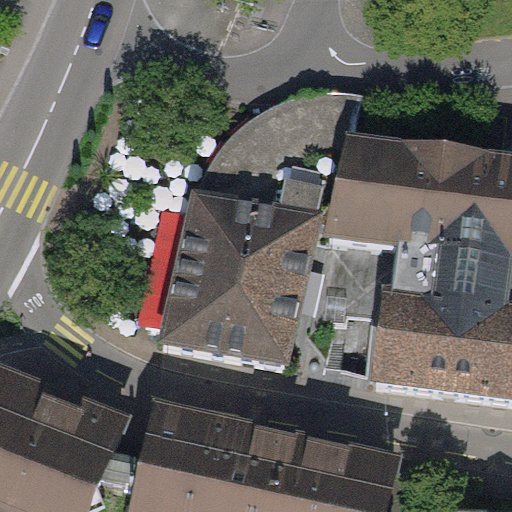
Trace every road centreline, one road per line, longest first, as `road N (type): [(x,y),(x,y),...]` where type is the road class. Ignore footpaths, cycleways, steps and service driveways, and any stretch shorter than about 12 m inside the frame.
road 1 (residential): [(511,455),(156,390),(67,344),(0,242)]
road 2 (secondary): [(0,231),(99,0)]
road 3 (residential): [(285,73),(459,77),(511,70)]
